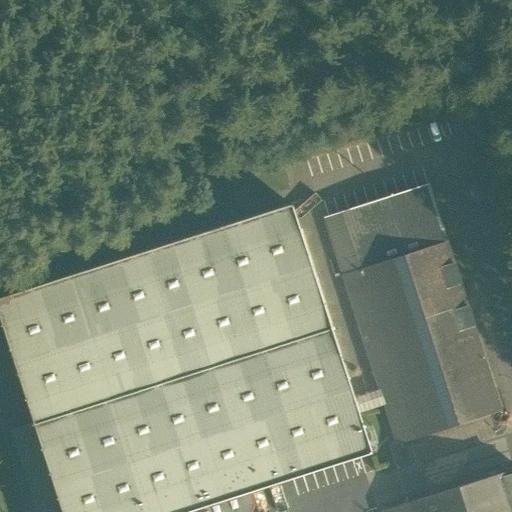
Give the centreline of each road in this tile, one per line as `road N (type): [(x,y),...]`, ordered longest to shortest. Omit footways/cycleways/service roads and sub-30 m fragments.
road 1 (track): [(0,222),(123,173),(191,132),(211,91),(212,0)]
road 2 (unknown): [(511,332),(449,161),(420,154),(315,186)]
